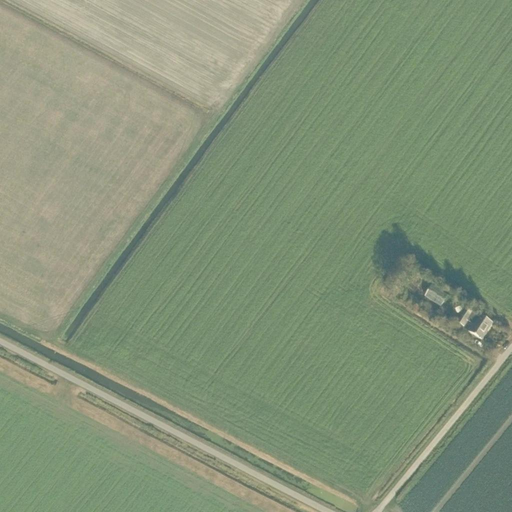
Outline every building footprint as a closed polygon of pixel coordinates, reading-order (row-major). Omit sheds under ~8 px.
[(410,283),(416,273),(412,270),(405,280),(410,283)] [(404,293),(410,283),(405,280),(399,289),(404,293)] [(432,286),(425,298),(441,308),(448,297),(432,286)] [(402,300),(406,294),(404,293),(399,289),(397,288),(393,293),(402,300)] [(479,316),(478,318),(466,310),(458,324),(464,327),(467,322),(473,326),(468,333),(482,341),(492,325),(479,316)] [(448,321),(449,320),(448,319),(443,316),(439,321),(445,325),(448,321)]
